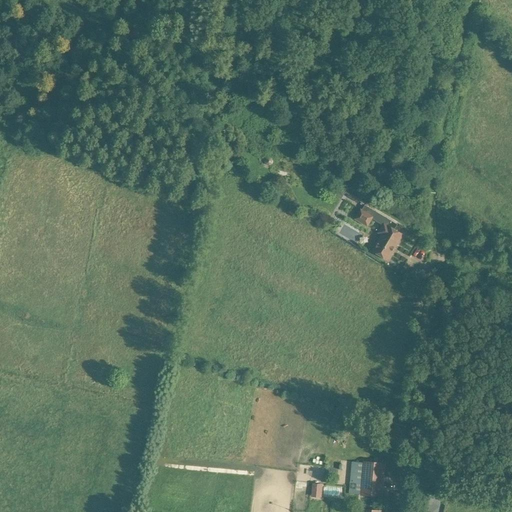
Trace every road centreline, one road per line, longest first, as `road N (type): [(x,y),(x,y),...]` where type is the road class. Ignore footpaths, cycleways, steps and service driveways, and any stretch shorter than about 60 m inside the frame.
road 1 (unclassified): [(401,511),(432,227)]
road 2 (track): [(466,0),(441,115),(432,227)]
